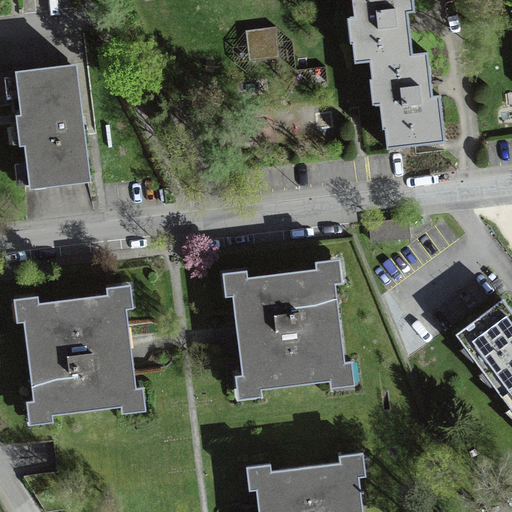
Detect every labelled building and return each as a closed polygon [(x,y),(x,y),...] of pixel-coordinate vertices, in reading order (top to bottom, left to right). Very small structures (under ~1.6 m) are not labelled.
[(355,69),(373,66),(410,62),(404,13),(418,11),(416,0),(358,0),(361,19),(349,20),(355,69)] [(278,20),(247,24),(252,60),(283,55),(278,20)] [(95,172),(78,54),(14,64),(31,181),(95,172)] [(436,58),(410,62),(373,66),(379,114),(391,113),(397,156),(458,148),(452,103),(442,104),(436,58)] [(9,75),(0,75),(0,104),(12,103),(9,75)] [(369,221),(371,241),(410,236),(408,217),(369,221)] [(318,255),(319,266),(250,270),(250,262),(225,264),(227,293),(237,293),(242,369),(232,369),(234,399),(265,397),(264,382),(330,378),(331,391),(361,389),(358,356),(345,356),(340,283),(350,282),(348,253),(318,255)] [(108,278),(109,289),(40,293),(40,285),(15,287),(17,316),(27,315),(32,392),(22,392),(24,422),(55,420),(54,405),(120,401),(121,414),(151,412),(149,378),(135,379),(130,306),(140,305),(138,276),(108,278)] [(456,329),(505,392),(511,386),(511,308),(502,294),(456,329)] [(340,449),(341,460),(272,465),(272,456),(247,458),(249,488),(259,487),(260,511),(364,511),(362,477),(372,476),(370,447),(340,449)]
